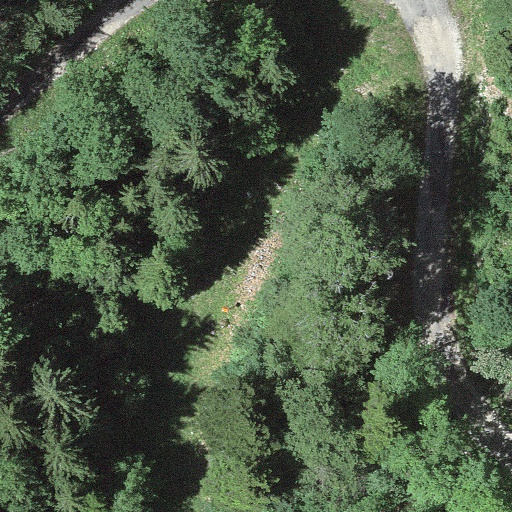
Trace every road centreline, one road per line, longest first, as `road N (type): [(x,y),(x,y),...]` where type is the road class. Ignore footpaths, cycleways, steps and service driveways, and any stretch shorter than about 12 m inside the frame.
road 1 (track): [(511,454),(473,412),(437,331),(431,292),(441,68),(411,0)]
road 2 (track): [(139,0),(0,113)]
